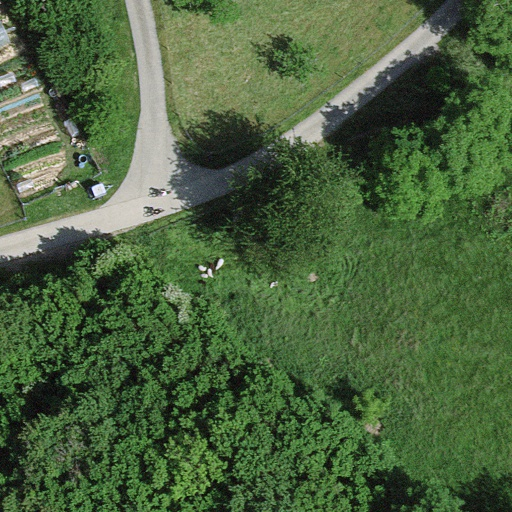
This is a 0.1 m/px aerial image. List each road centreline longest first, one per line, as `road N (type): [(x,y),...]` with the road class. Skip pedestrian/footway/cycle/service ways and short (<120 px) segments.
road 1 (track): [(442,0),(242,181),(172,207)]
road 2 (track): [(172,207),(164,94),(143,0)]
road 3 (track): [(172,207),(0,256)]
